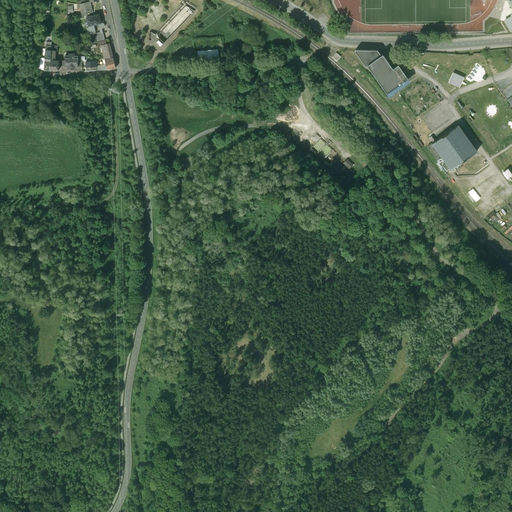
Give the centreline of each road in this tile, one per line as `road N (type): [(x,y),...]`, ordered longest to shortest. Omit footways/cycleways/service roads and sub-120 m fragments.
road 1 (tertiary): [(114,511),(128,468),(128,384),(148,250),(124,72)]
road 2 (tertiary): [(275,0),(340,40),(511,41)]
road 3 (track): [(0,215),(108,197),(116,172),(108,91),(119,73)]
road 4 (unclassified): [(124,72),(217,71),(306,56)]
